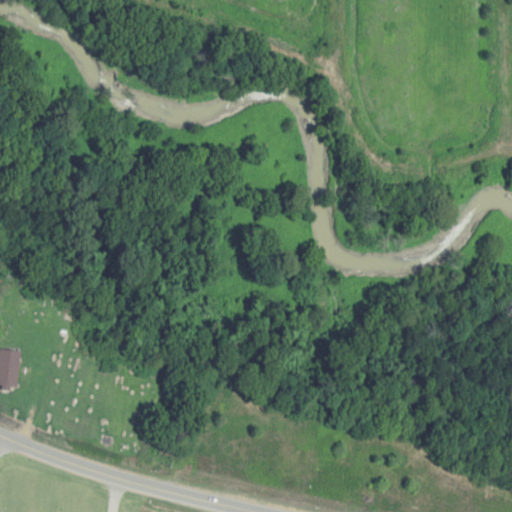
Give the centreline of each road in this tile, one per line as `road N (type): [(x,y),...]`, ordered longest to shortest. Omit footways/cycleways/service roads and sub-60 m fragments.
road 1 (track): [(163,0),(319,67),(359,137),(387,163),(440,168),(511,140)]
road 2 (secondary): [(251,511),(124,481),(0,435)]
